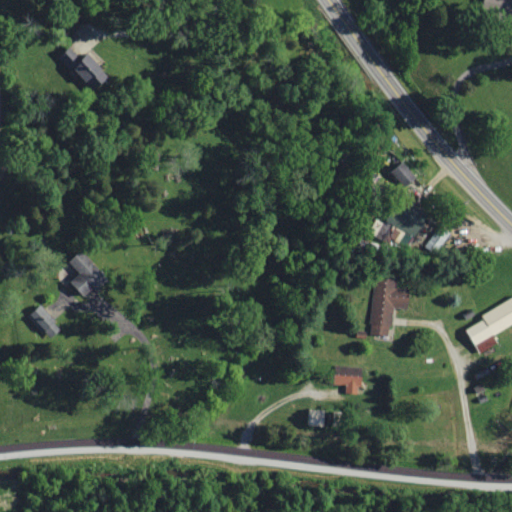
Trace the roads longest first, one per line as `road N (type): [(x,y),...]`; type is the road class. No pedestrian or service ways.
road 1 (secondary): [(511,482),(180,448),(0,452)]
road 2 (primary): [(511,218),(437,142),(334,0)]
